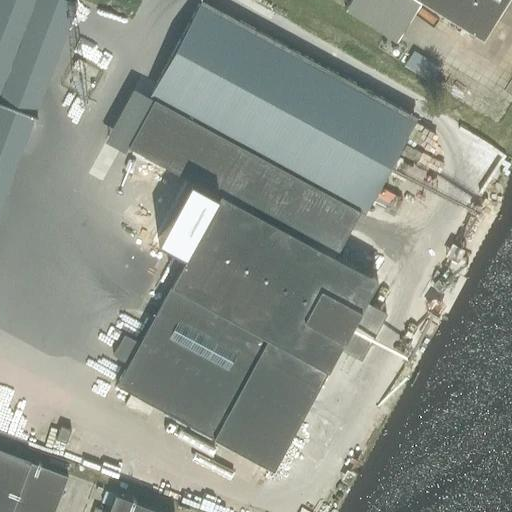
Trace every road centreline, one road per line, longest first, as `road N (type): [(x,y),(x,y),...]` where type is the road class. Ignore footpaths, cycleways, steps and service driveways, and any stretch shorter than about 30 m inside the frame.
road 1 (unknown): [(202,0),(405,99),(429,116),(443,157),(401,269),(292,481),(266,496),(199,474)]
road 2 (unknown): [(70,405),(149,245),(136,207),(90,168),(86,136),(158,0)]
road 3 (unknown): [(199,474),(70,405)]
